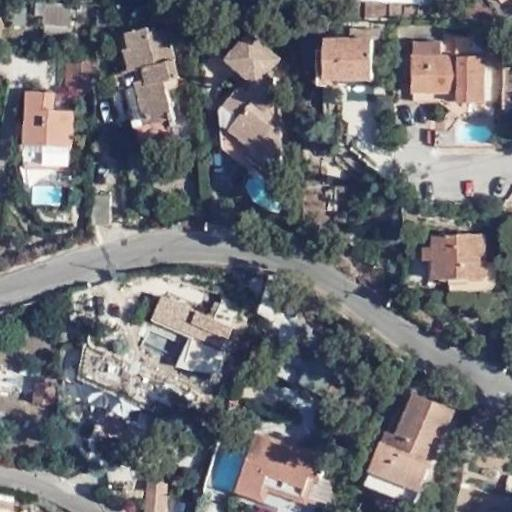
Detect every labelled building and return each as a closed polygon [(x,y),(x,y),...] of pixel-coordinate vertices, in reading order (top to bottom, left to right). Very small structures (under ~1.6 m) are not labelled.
[(74,3),(47,3),(46,21),(73,21),(74,3)] [(345,6),(305,5),(306,49),(330,51),(330,23),(345,23),(345,6)] [(359,13),(359,22),(378,23),(388,23),(387,14),(359,13)] [(163,106),(190,100),(183,73),(194,70),(181,16),(162,20),(160,15),(143,19),(150,55),(141,57),(131,60),(137,81),(148,78),(157,76),(163,106)] [(422,75),(446,76),(447,66),(468,67),(469,76),(494,77),(494,32),(451,31),(452,16),(424,15),(422,75)] [(150,55),(143,19),(133,21),(141,57),(150,55)] [(244,100),(240,105),(270,130),(284,115),(289,107),(290,87),(285,86),(286,67),(278,58),(289,45),(257,19),(236,46),(257,62),(267,72),(259,83),(247,73),(233,89),(244,100)] [(511,40),(511,19),(501,19),(500,40),(511,40)] [(359,22),(345,23),(330,23),(330,51),(331,60),(379,59),(378,23),(359,22)] [(102,73),(103,44),(82,43),(81,74),(102,73)] [(257,62),(247,73),(259,83),(267,72),(257,62)] [(78,89),(61,88),(62,70),(35,68),(30,141),(75,143),(78,89)] [(155,108),(163,106),(157,76),(148,78),(155,108)] [(194,113),(190,100),(163,106),(155,108),(158,122),(194,113)] [(270,130),(240,105),(233,114),(258,135),(256,137),(260,142),(261,141),(279,157),(288,148),(290,121),(284,115),(270,130)] [(119,174),(100,173),(98,207),(119,206),(119,174)] [(485,263),(485,234),(433,235),(433,247),(424,247),(424,260),(434,260),(434,279),(451,279),(486,279),(485,263)] [(496,263),(485,263),(486,279),(451,279),(451,291),(486,291),(493,288),(497,280),(496,263)] [(215,318),(163,296),(154,317),(194,334),(187,361),(220,371),(238,311),(221,304),(215,318)] [(343,337),(317,324),(294,370),(330,388),(346,358),(335,353),(343,337)] [(182,388),(84,345),(79,378),(154,411),(156,404),(171,411),(182,388)] [(56,379),(36,378),(34,403),(54,404),(56,379)] [(407,384),(400,400),(404,403),(392,437),(376,431),(360,471),(409,491),(446,401),(407,384)] [(404,403),(400,400),(390,397),(376,431),(392,437),(404,403)] [(332,485),(311,477),(318,455),(258,434),(240,485),(262,493),(266,482),(337,506),(332,485)] [(164,511),(167,480),(148,479),(146,511),(164,511)]
